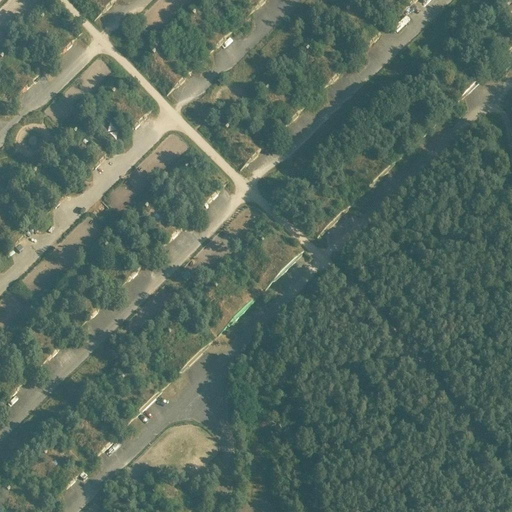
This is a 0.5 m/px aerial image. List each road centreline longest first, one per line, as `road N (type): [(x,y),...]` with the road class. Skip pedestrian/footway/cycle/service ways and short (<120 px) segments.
road 1 (unclassified): [(0,427),(246,193)]
road 2 (track): [(325,262),(511,491)]
road 3 (unclassified): [(246,193),(441,0)]
road 4 (unclassified): [(325,262),(511,80)]
road 5 (unclassified): [(0,285),(173,114)]
road 6 (unclassified): [(69,511),(205,380)]
road 7 (unclassified): [(205,380),(325,262)]
road 8 (unclassified): [(173,114),(294,0)]
road 9 (unclassified): [(205,380),(232,445),(232,471),(210,511)]
road 10 (unclassified): [(0,137),(101,40)]
